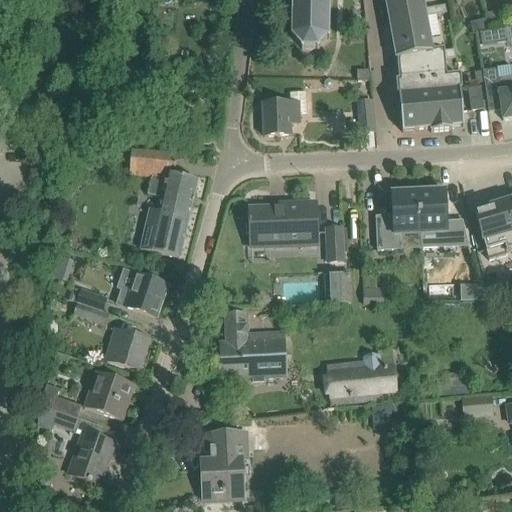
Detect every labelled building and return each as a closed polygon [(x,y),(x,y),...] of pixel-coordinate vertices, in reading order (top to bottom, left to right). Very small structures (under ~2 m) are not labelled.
[(302,50),(319,50),(330,39),(330,0),(292,0),(291,39),(302,50)] [(385,0),(397,60),(396,60),(396,61),(398,61),(401,82),(397,83),(399,96),(403,133),(404,133),(404,132),(432,129),(432,132),(431,132),(431,133),(452,131),(452,130),(451,130),(451,127),(462,126),(463,127),(464,127),(460,91),(461,91),(459,78),(447,79),(445,53),(434,54),(427,19),(447,16),(446,8),(426,12),(423,0),(385,0)] [(500,12),(487,15),(490,27),(503,23),(500,12)] [(505,30),(480,34),(482,48),(507,44),(505,30)] [(495,70),(483,72),(489,114),(502,112),(503,122),(511,120),(511,78),(499,81),(498,73),(495,70)] [(481,89),(468,91),(471,113),(485,111),(481,89)] [(263,106),(264,138),(291,137),(290,125),(299,125),(299,117),(306,116),(305,96),(289,96),(290,105),(263,106)] [(356,101),(358,133),(376,132),(373,100),(356,101)] [(130,177),(153,178),(149,196),(161,199),(159,207),(156,206),(154,213),(150,212),(141,251),(180,260),(198,182),(174,177),(178,156),(131,154),(130,177)] [(436,187),(418,188),(418,238),(419,251),(438,250),(469,249),(463,222),(446,222),(445,192),(437,193),(436,187)] [(418,238),(418,188),(400,189),(400,195),(392,195),(393,216),(376,217),(378,253),(401,252),(401,238),(418,238)] [(511,201),(474,213),(486,253),(487,253),(490,263),(508,258),(506,253),(511,251),(511,201)] [(248,222),(248,228),(250,228),(251,248),(271,247),(318,246),(316,205),(284,206),(284,210),(250,211),(250,222),(248,222)] [(326,231),(327,263),(344,263),(342,230),(326,231)] [(122,292),(117,306),(157,320),(167,287),(124,273),(118,291),(122,292)] [(350,277),(330,277),(331,305),(351,305),(350,277)] [(496,289),(487,291),(490,303),(498,301),(496,289)] [(75,305),(102,314),(106,301),(73,290),(69,303),(75,305)] [(363,291),(363,306),(382,306),(382,290),(363,291)] [(108,316),(102,314),(75,305),(71,318),(104,328),(108,316)] [(226,344),(219,345),(221,381),(241,380),(251,379),(251,383),(263,382),(263,379),(285,378),(284,341),(283,341),(283,334),(247,336),(246,314),(225,315),(226,344)] [(106,362),(139,372),(149,342),(116,332),(106,362)] [(330,374),(333,399),(396,394),(395,369),(378,370),(378,357),(363,358),(364,371),(330,374)] [(84,410),(122,423),(135,387),(97,374),(84,410)] [(442,376),(443,395),(469,394),(468,375),(442,376)] [(47,387),(40,407),(77,420),(82,408),(57,399),(60,391),(47,387)] [(460,397),(463,420),(494,416),(492,394),(460,397)] [(77,420),(40,407),(38,428),(52,433),(54,427),(76,435),(81,421),(77,420)] [(390,418),(373,419),(373,431),(390,430),(390,418)] [(68,476),(100,487),(115,445),(83,434),(68,476)] [(201,463),(203,503),(244,501),(242,462),(247,462),(245,435),(213,436),(214,463),(201,463)] [(53,481),(39,479),(38,492),(51,494),(53,481)]
